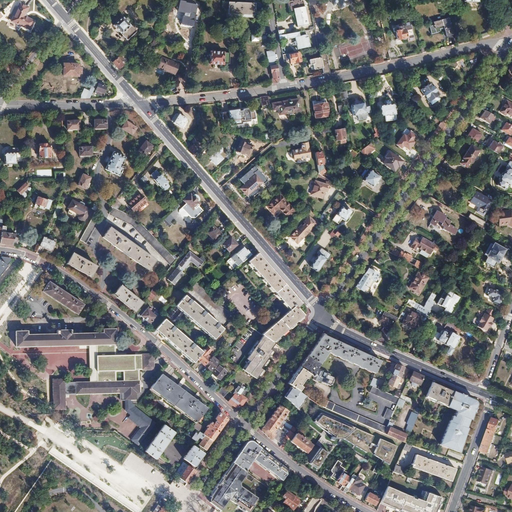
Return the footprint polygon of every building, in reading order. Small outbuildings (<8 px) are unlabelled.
[(194,14),(196,3),(179,0),(177,11),(183,12),(181,24),(191,26),(193,14),(194,14)] [(308,24),(303,1),(301,2),(300,0),(291,0),(288,1),(286,1),(289,14),(294,13),(297,27),(308,24)] [(253,14),(254,3),(229,2),(228,12),(253,14)] [(11,21),(29,29),(34,20),(24,16),(28,7),(19,3),(11,21)] [(136,31),(122,16),(113,25),(121,34),(122,36),(124,39),(126,39),(127,40),(136,31)] [(207,27),(208,20),(201,17),(199,26),(207,27)] [(446,37),(453,35),(448,18),(433,22),(433,25),(429,26),(431,35),(440,32),(439,30),(443,29),(446,37)] [(403,42),(413,40),(409,22),(397,25),(398,27),(393,28),(393,32),(395,32),(397,39),(402,37),(403,42)] [(316,45),(314,35),(311,36),(310,33),(305,34),(304,30),(302,31),(291,31),(285,33),(285,38),(292,36),(293,37),(301,36),(303,47),(316,45)] [(275,57),(274,50),(267,52),(269,67),(269,68),(270,73),(271,73),(272,79),(271,79),(272,82),(274,82),(275,82),(277,81),(278,79),(279,78),(279,77),(277,69),(276,65),(275,65),(274,59),(275,59),(275,57)] [(397,59),(395,51),(387,53),(389,60),(395,59),(397,59)] [(228,64),(228,56),(222,56),(222,52),(209,52),(209,58),(204,58),(204,63),(208,63),(209,64),(222,64),(223,64),(228,64)] [(298,53),(289,55),(290,61),(294,61),(294,63),(300,62),(298,53)] [(329,73),(325,53),(319,54),(320,57),(322,67),(323,74),(324,73),(329,73)] [(176,71),(178,60),(159,56),(157,66),(176,71)] [(322,67),(320,57),(309,60),(311,68),(313,68),(313,69),(322,67)] [(123,65),(117,58),(112,62),(116,67),(118,69),(123,65)] [(78,68),(78,64),(63,64),(63,75),(78,75),(78,73),(81,73),(81,68),(78,68)] [(102,96),(105,87),(93,82),(90,88),(95,90),(97,91),(96,93),(102,96)] [(438,94),(430,83),(420,89),(428,101),(438,94)] [(88,91),(88,90),(84,88),(80,95),(80,98),(82,98),(84,98),(88,91)] [(268,104),(267,96),(260,97),(262,105),(268,104)] [(300,110),(298,98),(272,103),(273,109),(278,109),(278,114),(300,110)] [(315,117),(329,115),(327,103),(323,104),(322,100),(316,101),(316,105),(313,106),(315,117)] [(511,117),(511,104),(506,101),(499,112),(491,108),(488,113),(494,116),(498,118),(501,113),(504,115),(506,113),(511,117)] [(353,115),(370,112),(368,106),(365,107),(364,102),(351,105),(353,115)] [(396,113),(394,104),(379,106),(380,115),(396,113)] [(230,112),(223,113),(224,118),(231,118),(231,120),(245,118),(246,120),(257,119),(256,112),(252,112),(251,108),(244,109),(245,110),(241,111),(241,109),(230,110),(230,112)] [(436,116),(426,109),(422,115),(432,122),(436,116)] [(494,116),(488,113),(484,111),(479,118),(489,123),(494,116)] [(186,119),(179,114),(178,114),(177,114),(175,114),(171,119),(171,121),(173,122),(173,123),(180,128),(181,127),(184,128),(188,121),(186,119)] [(106,119),(93,120),(94,128),(106,128),(106,119)] [(79,129),(79,120),(66,121),(67,129),(79,129)] [(136,127),(126,121),(121,128),(131,135),(136,127)] [(209,139),(220,129),(220,130),(220,131),(221,131),(222,131),(222,130),(222,129),(222,128),(221,128),(220,128),(219,121),(214,122),(215,128),(212,130),(213,132),(208,137),(209,139)] [(510,135),(511,132),(511,126),(505,122),(500,130),(510,135)] [(382,135),(378,128),(376,129),(375,129),(376,133),(373,134),(376,139),(382,135)] [(476,142),(482,134),(480,133),(481,132),(476,129),(477,129),(474,128),(473,130),(472,129),(467,136),(476,142)] [(341,143),(345,142),(343,129),(335,130),(336,140),(340,139),(341,143)] [(404,135),(396,145),(401,149),(403,146),(409,150),(415,142),(413,141),(416,136),(415,136),(416,134),(411,130),(406,136),(404,135)] [(511,138),(508,136),(507,136),(505,138),(508,139),(506,142),(504,142),(503,142),(502,143),(503,145),(511,149),(511,138)] [(201,148),(193,138),(190,140),(193,144),(197,149),(199,150),(201,148)] [(144,155),(152,146),(146,140),(138,150),(144,155)] [(498,154),(503,146),(499,144),(499,143),(498,142),(497,143),(493,140),(487,148),(498,154)] [(249,156),(252,146),(240,141),(236,151),(241,154),(242,153),(249,156)] [(303,149),(293,151),(295,159),(311,156),(309,142),(302,144),(303,149)] [(50,157),(49,144),(38,144),(38,157),(50,157)] [(197,149),(193,144),(188,149),(188,150),(192,154),(197,149)] [(365,155),(374,148),(370,144),(366,146),(357,153),(361,156),(362,157),(364,155),(365,155)] [(470,163),(479,151),(471,145),(462,158),(463,158),(459,163),(466,168),(470,163)] [(200,155),(206,149),(203,146),(199,150),(197,151),(200,155)] [(91,155),(91,147),(78,147),(78,156),(91,155)] [(353,159),(357,153),(354,151),(350,149),(343,154),(341,155),(343,158),(347,155),(353,159)] [(125,157),(112,151),(104,169),(119,176),(124,166),(122,165),(125,157)] [(216,164),(222,158),(216,151),(209,157),(216,164)] [(21,160),(21,152),(4,152),(4,163),(8,163),(8,165),(12,165),(12,163),(16,162),(16,160),(21,160)] [(325,167),(323,163),(322,162),(325,162),(324,159),(322,160),(321,152),(315,153),(316,160),(317,164),(318,172),(324,168),(325,167)] [(399,167),(402,161),(389,152),(385,157),(386,158),(383,163),(394,171),(397,166),(399,167)] [(511,161),(507,166),(508,167),(506,171),(505,171),(504,172),(503,172),(500,178),(500,179),(501,180),(498,184),(506,189),(509,185),(510,185),(511,185),(511,184),(511,161)] [(271,178),(258,163),(255,166),(268,181),(271,178)] [(268,181),(255,166),(239,179),(244,185),(240,188),(250,199),(260,190),(257,187),(263,183),(264,184),(268,181)] [(363,180),(370,170),(365,167),(358,177),(363,180)] [(162,187),(164,190),(169,186),(167,183),(168,182),(160,173),(159,174),(155,170),(150,174),(154,178),(153,179),(161,188),(162,187)] [(373,187),(380,177),(370,170),(363,180),(373,187)] [(139,178),(145,183),(150,177),(144,172),(139,178)] [(76,185),(84,189),(89,177),(82,174),(76,185)] [(20,193),(27,186),(27,181),(17,190),(20,193)] [(326,191),(328,185),(315,181),(311,193),(320,197),(323,190),(326,191)] [(133,211),(145,201),(138,192),(126,203),(133,211)] [(494,201),(477,192),(472,201),(488,210),(494,201)] [(200,203),(190,193),(182,200),(186,203),(181,208),(192,220),(202,210),(197,206),(200,203)] [(288,217),(294,211),(279,194),(266,206),(272,213),(279,207),(288,217)] [(38,196),(35,203),(38,205),(38,207),(43,209),(44,207),(48,209),(51,200),(47,199),(38,196)] [(300,200),(296,196),(292,199),(298,205),(302,202),(300,200)] [(86,217),(90,209),(83,205),(84,204),(83,202),(80,201),(79,201),(78,203),(71,199),(67,208),(68,209),(67,211),(68,213),(71,215),(72,214),(73,214),(77,216),(77,217),(78,218),(79,219),(80,218),(81,219),(81,220),(82,220),(84,220),(85,217),(86,217)] [(116,208),(120,204),(114,200),(111,205),(110,206),(116,208)] [(51,228),(61,206),(57,204),(53,212),(47,226),(51,228)] [(146,229),(135,218),(122,211),(116,208),(110,206),(107,213),(122,220),(131,225),(142,236),(170,266),(175,260),(166,250),(146,229)] [(344,220),(351,211),(346,207),(345,209),(341,207),(336,214),(344,220)] [(479,218),(480,217),(473,213),(473,215),(462,209),(459,214),(466,218),(475,223),(481,226),(484,221),(479,218)] [(433,215),(429,222),(434,224),(436,220),(440,222),(439,224),(443,226),(441,228),(444,230),(445,230),(453,234),(456,228),(448,223),(449,220),(443,217),(445,215),(436,210),(433,214),(433,215)] [(511,225),(511,211),(497,218),(502,229),(510,224),(511,225)] [(297,244),(316,223),(310,217),(307,220),(306,218),(303,222),(304,223),(303,225),(302,225),(301,225),(300,225),(299,226),(299,227),(297,230),(297,229),(289,237),(297,244)] [(85,243),(97,221),(91,218),(88,223),(82,234),(79,239),(85,243)] [(370,222),(358,241),(362,244),(374,225),(370,222)] [(479,233),(482,227),(481,226),(475,223),(471,228),(479,233)] [(495,229),(485,223),(482,227),(484,228),(493,233),(495,229)] [(12,245),(15,234),(5,232),(6,226),(1,226),(0,235),(0,242),(4,243),(11,245),(12,245)] [(47,237),(51,228),(47,226),(44,233),(43,236),(47,237)] [(206,232),(211,237),(209,238),(212,241),(220,234),(219,233),(221,231),(218,229),(216,230),(212,226),(206,232)] [(147,269),(154,260),(109,227),(102,236),(147,269)] [(50,252),(54,241),(47,237),(43,236),(36,252),(39,254),(42,248),(50,252)] [(436,251),(439,246),(422,237),(421,240),(416,237),(410,247),(414,249),(416,250),(417,247),(430,254),(433,249),(436,251)] [(221,243),(228,251),(236,244),(230,238),(225,242),(224,240),(221,243)] [(484,262),(493,267),(503,250),(501,249),(502,247),(495,243),(493,246),(490,244),(484,254),(487,256),(484,262)] [(242,261),(250,254),(246,250),(243,247),(235,254),(235,253),(230,258),(236,265),(241,261),(242,261)] [(421,263),(411,257),(412,256),(407,254),(406,254),(401,251),(397,248),(394,254),(413,265),(420,269),(422,265),(421,263)] [(327,259),(330,255),(329,254),(322,249),(320,249),(317,252),(317,253),(318,254),(310,266),(317,271),(325,259),(327,259)] [(202,261),(204,259),(200,256),(199,258),(189,251),(167,278),(174,284),(184,272),(181,270),(190,260),(199,267),(203,262),(202,261)] [(96,265),(72,252),(67,261),(71,263),(70,265),(86,274),(87,272),(91,274),(92,272),(96,265)] [(282,333),(303,315),(296,307),(300,303),(292,293),(293,292),(291,289),(290,289),(289,290),(278,277),(279,276),(277,274),(276,275),(265,262),(266,261),(263,258),(262,259),(257,253),(247,261),(289,310),(261,334),(262,335),(272,342),(282,333)] [(0,274),(11,259),(11,258),(9,258),(4,257),(1,256),(0,257),(0,274)] [(378,268),(382,263),(375,258),(374,260),(372,263),(378,268)] [(374,280),(377,274),(367,269),(364,274),(358,282),(355,286),(368,293),(370,288),(369,287),(373,280),(374,280)] [(408,287),(419,293),(428,278),(417,271),(408,287)] [(197,281),(201,286),(207,280),(203,275),(199,279),(197,281)] [(160,291),(165,284),(159,279),(154,286),(160,291)] [(76,314),(83,304),(48,281),(42,291),(76,314)] [(218,305),(205,290),(201,286),(197,281),(192,286),(191,288),(219,313),(229,322),(234,316),(218,305)] [(141,302),(120,285),(116,290),(114,293),(117,295),(116,296),(131,308),(132,307),(135,310),(137,308),(141,302)] [(486,294),(489,287),(481,285),(478,294),(491,301),(493,297),(486,294)] [(499,304),(504,292),(489,287),(486,294),(493,297),(491,301),(499,304)] [(153,298),(156,294),(156,293),(157,291),(152,288),(141,302),(137,308),(139,310),(148,298),(150,300),(152,297),(153,298)] [(442,311),(448,315),(459,297),(448,291),(443,299),(440,297),(436,303),(440,305),(445,307),(442,311)] [(432,299),(435,294),(431,292),(425,303),(429,305),(430,303),(432,304),(434,300),(432,299)] [(178,308),(187,298),(185,295),(176,305),(178,308)] [(165,304),(167,300),(161,296),(158,300),(165,304)] [(219,325),(201,308),(190,298),(189,299),(187,298),(178,308),(199,327),(213,339),(217,335),(223,329),(218,325),(219,325)] [(423,307),(408,298),(406,302),(420,311),(423,307)] [(150,323),(158,314),(158,313),(156,311),(155,311),(153,313),(150,310),(151,309),(151,307),(149,306),(148,306),(140,315),(150,323)] [(398,318),(384,310),(381,316),(379,316),(377,319),(378,321),(381,323),(382,327),(379,333),(378,333),(375,338),(382,342),(384,342),(388,334),(392,326),(389,325),(387,319),(391,318),(396,321),(398,318)] [(413,328),(419,315),(408,310),(402,323),(413,328)] [(488,332),(490,328),(489,327),(491,323),(489,322),(493,316),(486,312),(483,318),(482,318),(480,322),(479,322),(477,323),(476,324),(477,326),(478,327),(475,331),(484,336),(486,331),(488,332)] [(158,332),(167,321),(164,319),(155,329),(158,332)] [(160,333),(169,323),(167,321),(158,332),(160,333)] [(200,351),(169,323),(160,333),(185,356),(192,363),(196,359),(202,352),(203,351),(202,349),(200,351)] [(461,328),(454,324),(451,329),(459,333),(461,328)] [(89,344),(115,344),(115,329),(103,329),(103,333),(81,333),(81,330),(59,330),(59,334),(27,335),(26,331),(15,331),(15,346),(89,344)] [(447,338),(444,337),(446,333),(442,330),(440,335),(436,332),(433,338),(444,344),(444,345),(446,343),(448,339),(447,338)] [(453,349),(460,337),(451,332),(447,338),(448,339),(446,343),(444,345),(449,347),(445,354),(450,357),(454,350),(453,349)] [(361,352),(349,346),(322,334),(317,341),(315,344),(307,356),(302,362),(299,367),(310,374),(313,377),(312,379),(316,381),(317,379),(330,385),(332,384),(335,379),(333,377),(322,372),(322,371),(321,370),(321,368),(319,368),(318,369),(317,368),(325,356),(328,352),(340,357),(355,364),(361,352)] [(260,369),(268,358),(267,356),(271,351),(269,350),(274,343),(272,342),(262,335),(254,347),(245,359),(249,362),(243,370),(245,371),(256,379),(262,370),(260,369)] [(115,344),(89,344),(90,382),(139,381),(139,370),(141,370),(141,354),(115,355),(115,344)] [(204,365),(210,359),(210,358),(202,352),(196,359),(204,365)] [(359,366),(364,353),(361,352),(355,364),(359,366)] [(378,365),(380,361),(373,357),(364,353),(359,366),(361,367),(374,373),(378,365)] [(141,354),(141,370),(153,369),(153,354),(141,354)] [(218,363),(218,362),(212,356),(210,358),(210,359),(204,365),(211,371),(218,363)] [(401,373),(403,367),(396,364),(393,370),(391,374),(399,377),(401,373)] [(219,380),(227,371),(223,367),(221,368),(218,366),(212,373),(219,380)] [(310,374),(299,367),(288,383),(291,385),(298,391),(301,387),(299,385),(305,377),(307,378),(310,374)] [(419,385),(423,376),(413,371),(409,381),(411,382),(411,383),(411,385),(414,386),(416,386),(416,384),(419,385)] [(192,397),(172,382),(161,374),(150,388),(159,394),(182,411),(196,422),(198,420),(202,414),(207,407),(192,397)] [(398,389),(403,378),(399,377),(391,374),(387,384),(398,389)] [(376,387),(379,380),(372,377),(369,384),(372,386),(376,387)] [(139,381),(90,382),(64,383),(64,379),(52,379),(53,409),(65,409),(64,394),(119,393),(120,400),(124,400),(131,400),(135,400),(135,393),(139,393),(139,381)] [(448,407),(454,393),(432,384),(426,398),(448,407)] [(298,391),(291,385),(283,396),(294,405),(297,409),(306,396),(298,391)] [(223,397),(228,391),(222,386),(217,392),(221,395),(223,397)] [(244,400),(250,392),(252,389),(248,387),(245,391),(238,386),(236,389),(235,388),(234,390),(234,391),(233,393),(234,394),(228,401),(230,403),(232,405),(234,406),(235,407),(237,407),(238,407),(240,406),(241,405),(242,403),(244,400)] [(376,387),(372,386),(369,392),(396,404),(399,397),(376,387)] [(471,420),(478,403),(454,393),(448,407),(455,410),(455,409),(459,411),(456,418),(455,418),(453,423),(452,422),(451,422),(449,425),(467,433),(469,430),(467,429),(471,420)] [(397,417),(401,407),(404,400),(406,397),(400,395),(399,397),(396,404),(393,411),(391,415),(397,417)] [(386,427),(352,412),(334,404),(333,403),(322,399),(319,405),(358,422),(362,424),(383,433),(386,427)] [(132,408),(131,400),(124,400),(124,411),(130,415),(134,410),(132,408)] [(280,421),(287,411),(278,405),(275,409),(271,415),(280,421)] [(358,422),(319,405),(309,416),(316,421),(321,415),(340,423),(354,429),(358,422)] [(156,423),(136,408),(134,410),(130,415),(128,418),(143,429),(141,431),(139,430),(132,440),(140,445),(147,436),(146,436),(148,433),(149,433),(156,423)] [(391,415),(393,411),(387,408),(383,417),(389,420),(391,415)] [(217,433),(227,419),(222,414),(220,412),(215,418),(216,419),(213,423),(211,422),(208,425),(207,424),(206,426),(207,427),(202,433),(212,440),(217,433)] [(408,435),(417,415),(412,412),(403,433),(408,435)] [(284,424),(280,421),(271,415),(262,428),(262,431),(273,441),(278,441),(285,447),(295,431),(294,430),(284,424)] [(321,415),(316,421),(335,436),(340,439),(343,438),(366,452),(373,437),(354,429),(340,423),(321,415)] [(405,443),(408,435),(403,433),(392,428),(397,417),(391,415),(389,420),(386,427),(383,433),(394,438),(405,443)] [(492,418),(480,451),(488,454),(500,421),(492,418)] [(203,427),(196,422),(193,426),(199,431),(200,431),(203,427)] [(296,428),(286,422),(284,424),(294,430),(296,428)] [(155,459),(174,432),(170,429),(163,424),(145,451),(155,459)] [(459,453),(464,442),(467,433),(449,425),(441,445),(459,453)] [(205,450),(212,440),(202,433),(200,431),(199,431),(197,434),(195,432),(191,438),(196,441),(198,437),(202,439),(198,444),(205,450)] [(308,440),(300,434),(299,434),(295,431),(285,447),(283,449),(284,450),(286,452),(293,442),(306,452),(312,444),(308,441),(308,440)] [(396,446),(381,440),(374,455),(389,463),(396,446)] [(266,469),(273,459),(268,456),(269,455),(260,447),(252,441),(246,443),(242,447),(232,462),(233,462),(244,471),(252,460),(265,470),(266,469)] [(311,463),(321,447),(315,443),(305,459),(311,463)] [(409,452),(412,445),(405,443),(403,449),(409,452)] [(194,466),(203,453),(193,445),(183,459),(194,466)] [(321,448),(311,464),(317,468),(328,452),(321,448)] [(272,467),(276,462),(279,464),(279,462),(269,455),(268,456),(273,459),(266,469),(270,472),(273,468),(272,467)] [(455,469),(416,455),(411,467),(451,481),(455,469)] [(341,473),(344,469),(339,466),(341,464),(337,461),(331,469),(330,471),(330,472),(331,473),(332,474),(329,478),(336,482),(341,473)] [(179,478),(187,465),(183,462),(174,474),(179,478)] [(240,481),(246,472),(244,471),(233,462),(223,477),(220,481),(254,505),(255,504),(253,503),(256,499),(256,498),(255,495),(256,495),(241,484),(240,481)] [(280,482),(289,470),(279,462),(279,464),(276,462),(272,467),(273,468),(270,472),(269,473),(280,482)] [(376,474),(380,467),(376,464),(372,472),(376,474)] [(193,474),(195,471),(187,465),(179,478),(186,484),(193,474)] [(406,477),(408,470),(396,465),(395,467),(393,472),(406,477)] [(483,467),(478,481),(489,485),(494,471),(483,467)] [(342,486),(347,477),(341,473),(336,482),(342,486)] [(348,489),(353,481),(347,477),(342,486),(345,488),(342,492),(345,493),(348,489)] [(358,496),(364,486),(359,483),(361,480),(356,477),(353,481),(348,489),(358,496)] [(254,505),(220,481),(219,482),(218,482),(215,485),(217,486),(210,497),(211,500),(213,501),(212,502),(221,509),(229,497),(242,506),(241,507),(244,509),(245,508),(250,511),(254,505)] [(407,495),(387,486),(380,503),(399,511),(400,511),(437,511),(442,497),(427,492),(424,501),(407,495)] [(300,500),(290,493),(286,490),(282,496),(285,499),(283,502),(293,509),(300,500)] [(374,506),(378,498),(369,493),(365,500),(374,506)]
